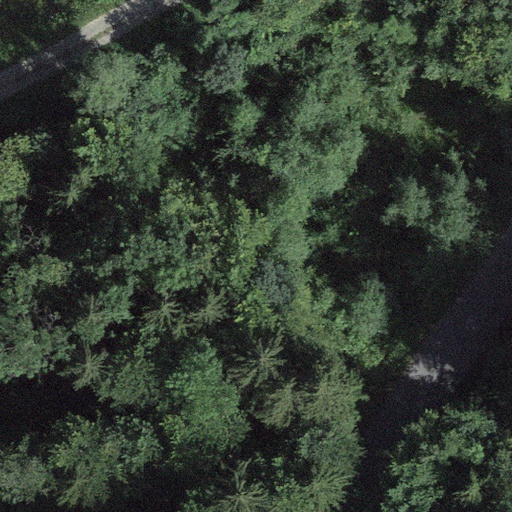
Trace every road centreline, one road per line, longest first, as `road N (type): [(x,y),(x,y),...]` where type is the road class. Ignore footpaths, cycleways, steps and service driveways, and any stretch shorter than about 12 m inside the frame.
road 1 (tertiary): [(511,314),(373,511)]
road 2 (track): [(0,64),(136,0)]
